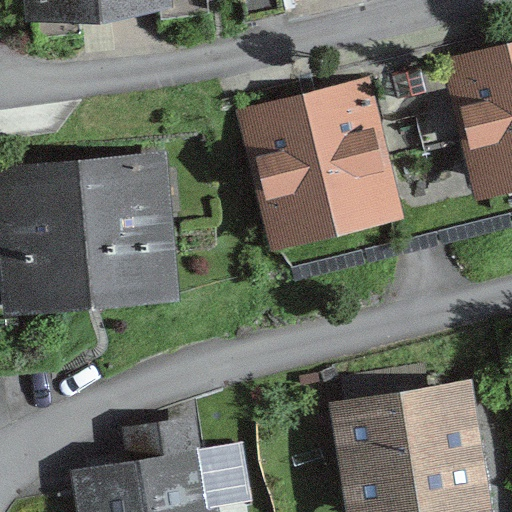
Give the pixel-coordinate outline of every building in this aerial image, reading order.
[(17,0),(20,24),(198,6),(197,0),(17,0)] [(511,48),(441,65),(474,205),(511,196),(511,48)] [(225,125),(263,258),(410,217),(373,84),(225,125)] [(0,333),(181,320),(169,161),(0,173),(0,333)] [(325,405),(339,511),(496,511),(479,384),(325,405)] [(125,467),(67,476),(72,511),(264,511),(254,447),(206,455),(201,422),(120,434),(125,467)]
